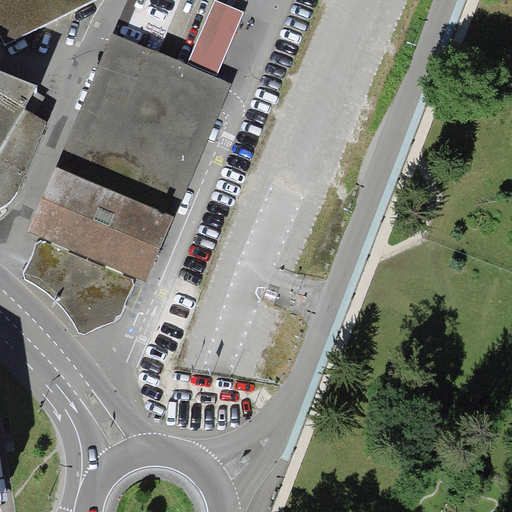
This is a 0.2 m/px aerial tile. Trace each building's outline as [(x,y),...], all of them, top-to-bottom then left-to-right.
[(0,0),(0,26),(7,41),(95,0),(0,0)] [(211,4),(184,66),(212,79),(240,17),(211,4)] [(224,89),(109,41),(26,240),(34,244),(129,284),(141,289),(224,89)] [(42,91),(0,73),(0,203),(8,200),(21,191),(51,126),(31,114),(42,91)] [(129,284),(34,244),(18,280),(49,299),(67,319),(75,336),(84,336),(111,328),(129,284)]
